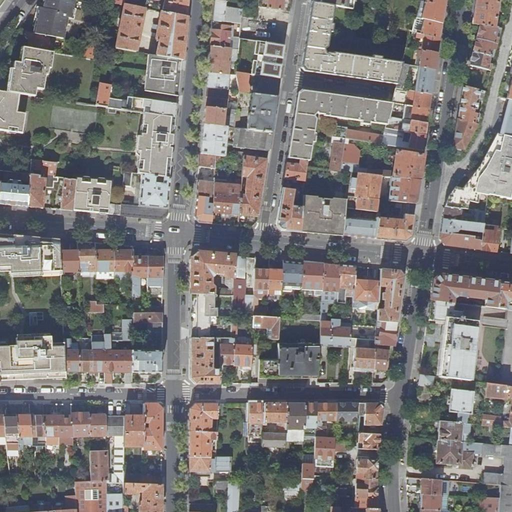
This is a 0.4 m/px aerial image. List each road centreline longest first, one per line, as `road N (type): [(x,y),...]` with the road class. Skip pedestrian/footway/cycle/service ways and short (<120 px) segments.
road 1 (residential): [(200,0),(176,235)]
road 2 (residential): [(175,395),(401,393)]
road 3 (residential): [(434,189),(462,165),(481,131),(511,16)]
road 4 (tertiary): [(434,189),(461,0)]
road 5 (residential): [(0,218),(176,235)]
road 6 (residential): [(0,394),(175,395)]
road 7 (residential): [(263,242),(288,77)]
road 8 (residential): [(176,235),(175,395)]
road 9 (residential): [(263,242),(422,257)]
road 10 (tertiary): [(401,393),(422,257)]
